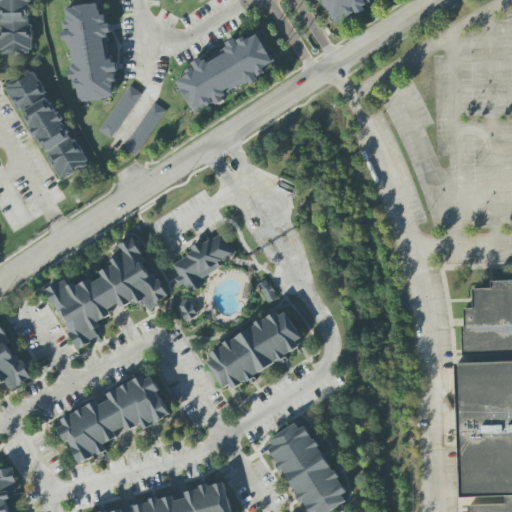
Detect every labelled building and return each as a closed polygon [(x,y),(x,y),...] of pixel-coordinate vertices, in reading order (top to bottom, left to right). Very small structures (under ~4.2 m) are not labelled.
[(0,0),(0,51),(0,54),(32,53),(30,0),(0,0)] [(322,0),(334,24),(365,9),(363,5),(373,0),(322,0)] [(114,98),(113,92),(117,68),(116,62),(107,60),(104,36),(109,36),(107,16),(100,15),(98,4),(66,8),(66,13),(63,35),(64,42),(69,43),(72,64),(71,66),(76,103),(114,98)] [(175,82),(194,114),(205,107),(209,106),(211,105),(225,103),(224,96),(241,86),(251,84),(265,76),(263,68),(274,62),(257,34),(253,37),(230,41),(226,44),(227,49),(211,58),(202,60),(201,59),(186,68),(188,75),(175,82)] [(60,181),(88,166),(33,69),(6,85),(60,181)] [(99,131),(111,139),(141,94),(129,86),(99,131)] [(125,150),(138,157),(164,109),(151,102),(125,150)] [(173,263),(188,254),(187,252),(193,248),(191,244),(201,237),(203,241),(210,236),(210,238),(222,231),(235,252),(223,259),(225,262),(200,278),(204,283),(191,291),(184,282),(180,285),(174,278),(180,274),(173,263)] [(46,287),(52,282),(59,279),(60,281),(66,277),(68,280),(71,278),(74,277),(77,281),(80,279),(85,274),(90,273),(93,278),(104,272),(101,265),(105,262),(111,260),(114,260),(111,256),(115,252),(119,252),(116,247),(119,245),(118,243),(125,237),(133,234),(143,253),(140,256),(147,266),(148,266),(151,271),(152,270),(156,277),(160,276),(168,293),(162,296),(162,297),(156,301),(159,305),(149,311),(145,304),(140,307),(134,296),(123,303),(120,297),(109,304),(111,309),(97,317),(100,321),(99,322),(102,328),(98,331),(99,333),(99,334),(101,339),(94,344),(91,340),(80,346),(77,340),(76,340),(70,331),(72,329),(68,322),(71,320),(64,308),(61,310),(57,304),(56,305),(46,287)] [(269,304),(278,298),(266,280),(257,286),(269,304)] [(475,294),(493,294),(493,284),(511,283),(511,511),(509,511),(509,503),(466,504),(461,371),(505,369),(504,358),(466,359),(465,333),(468,333),(467,315),(475,314),(475,294)] [(175,306),(186,324),(198,316),(188,299),(175,306)] [(225,381),(209,355),(215,352),(212,346),(225,338),(224,336),(230,332),(233,334),(256,318),(255,316),(262,312),(263,314),(277,306),(281,310),(287,306),(302,332),(296,336),(299,341),(285,349),(286,351),(279,355),(278,353),(253,368),(254,370),(248,375),(247,374),(234,381),(232,376),(225,381)] [(0,318),(7,334),(4,336),(10,347),(12,346),(14,352),(16,351),(20,358),(23,357),(31,372),(24,376),(25,377),(18,381),(17,379),(9,383),(8,382),(2,385),(0,382),(0,318)] [(62,412),(98,393),(100,398),(111,393),(108,387),(143,366),(147,372),(153,369),(161,382),(156,385),(160,391),(161,390),(171,407),(164,410),(165,411),(157,416),(156,414),(151,417),(153,419),(145,423),(142,417),(128,424),(126,420),(115,426),(117,431),(103,439),(107,445),(100,449),(99,447),(94,449),(95,451),(80,458),(69,434),(66,435),(58,421),(65,417),(62,412)] [(272,432),(297,416),(301,422),(306,419),(315,433),(317,432),(321,439),(319,440),(335,464),(337,463),(341,470),(339,471),(348,485),(344,488),(348,494),(322,510),(318,505),(313,508),(304,493),(303,494),(299,488),(300,486),(285,462),(283,463),(278,457),(279,456),(270,442),(276,438),(272,432)] [(0,511),(0,464),(3,463),(13,463),(16,478),(19,477),(21,489),(17,490),(16,487),(10,488),(11,492),(5,493),(6,498),(7,499),(9,509),(3,510),(3,511),(0,511)] [(90,511),(94,511),(100,511),(99,509),(107,506),(108,510),(123,506),(124,511),(136,508),(135,502),(151,498),(150,495),(158,493),(159,496),(164,494),(174,491),(176,497),(188,494),(186,487),(201,484),(200,481),(207,479),(209,482),(224,476),(234,511),(90,511)]
